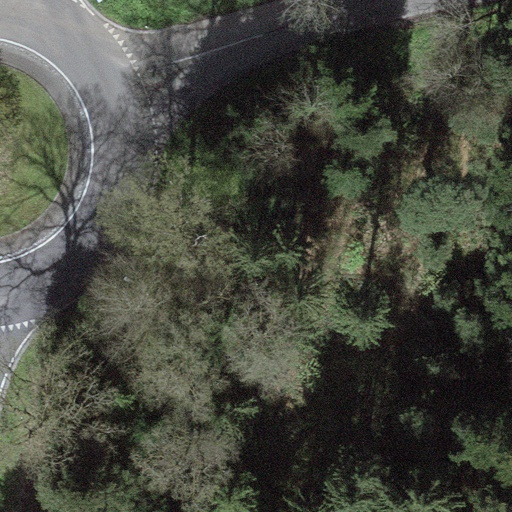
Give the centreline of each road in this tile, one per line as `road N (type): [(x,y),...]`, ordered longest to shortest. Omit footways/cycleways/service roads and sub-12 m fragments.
road 1 (tertiary): [(0,301),(48,286),(85,259),(113,222),(128,178),(129,132),(116,87)]
road 2 (unclassified): [(379,0),(116,87)]
road 3 (tertiary): [(116,87),(66,28),(0,2)]
